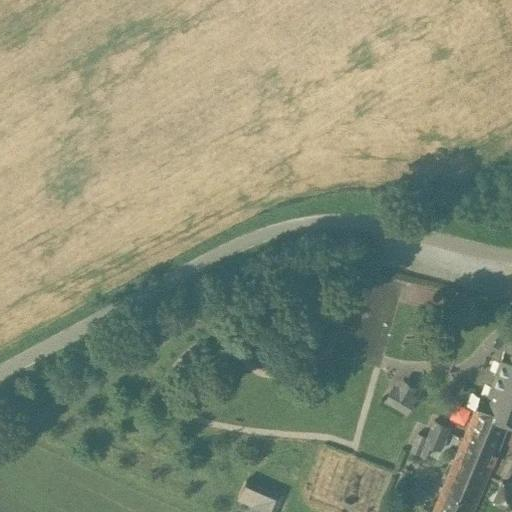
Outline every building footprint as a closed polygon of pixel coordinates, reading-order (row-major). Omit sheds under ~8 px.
[(511,333),(510,333),(501,361),(487,394),(482,392),(476,406),(431,510),(436,511),(469,511),(510,421),(511,421),(511,333)] [(406,410),(423,387),(406,373),(388,396),(406,410)] [(452,425),(434,418),(427,435),(419,431),(411,450),(429,457),(433,445),(441,449),(452,425)] [(511,483),(502,479),(493,501),(511,509),(511,483)] [(269,511),(250,503),(246,511),(269,511)]
